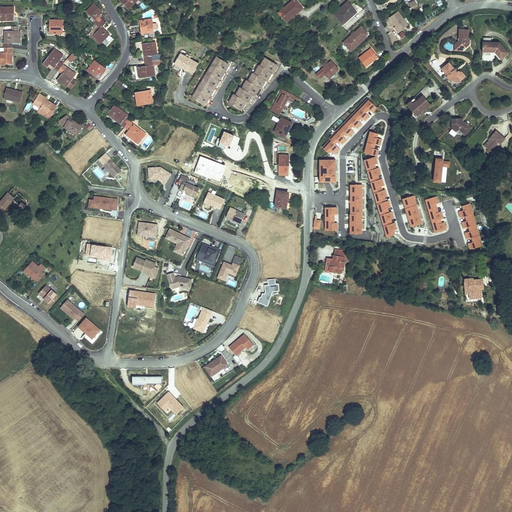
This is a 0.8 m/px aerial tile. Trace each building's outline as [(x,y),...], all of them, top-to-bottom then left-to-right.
[(135,0),(117,0),(127,9),(135,0)] [(297,0),(296,0),(281,15),(291,26),(307,10),(297,0)] [(384,10),(400,2),(399,0),(387,0),(388,2),(381,5),(384,10)] [(348,4),(336,17),(344,26),(357,12),(348,4)] [(96,18),(100,13),(90,5),(82,14),(95,25),(99,21),(96,18)] [(13,8),(0,7),(0,21),(12,22),(13,8)] [(360,16),(357,12),(344,26),(348,29),(360,16)] [(411,28),(399,12),(389,20),(401,35),(411,28)] [(150,17),(137,19),(138,24),(139,24),(141,32),(152,30),(150,17)] [(60,21),(47,21),(47,29),(48,30),(48,34),(60,35),(60,21)] [(112,38),(100,28),(103,24),(99,21),(95,25),(97,27),(90,37),(103,49),(112,38)] [(360,25),(343,42),(351,50),(358,43),(357,41),(367,32),(360,25)] [(472,29),(461,29),(461,41),(458,43),(461,46),(461,49),(465,50),(473,43),(473,37),(471,36),(472,29)] [(17,46),(18,33),(1,32),(0,49),(9,49),(9,45),(17,46)] [(367,32),(357,41),(358,43),(368,33),(367,32)] [(162,58),(161,55),(157,55),(154,41),(141,43),(144,61),(153,60),(156,59),(162,58)] [(500,42),(483,42),(483,52),(495,52),(501,59),(509,53),(500,42)] [(358,58),(365,66),(378,55),(370,46),(366,49),(369,51),(366,53),(365,52),(358,58)] [(56,63),(62,55),(54,48),(41,62),(46,67),(48,65),(52,69),(54,67),(57,70),(60,66),(56,63)] [(0,66),(8,67),(9,49),(0,49),(0,54),(0,66)] [(66,56),(69,63),(77,58),(73,52),(66,56)] [(192,73),(198,63),(189,58),(190,56),(186,54),(185,56),(181,53),(175,64),(181,67),(181,66),(184,68),(183,69),(192,73)] [(205,104),(229,60),(223,57),(221,61),(213,56),(211,60),(210,59),(207,64),(209,64),(207,68),(205,67),(203,72),(204,72),(202,76),(201,75),(198,80),(200,80),(198,84),(197,83),(194,88),(195,88),(193,92),(192,91),(189,96),(205,104)] [(265,79),(266,80),(271,72),(272,72),(279,61),(274,57),(272,61),(263,56),(261,59),(260,59),(257,63),(258,63),(256,67),(254,66),(251,71),(249,75),(248,74),(245,78),(243,82),(242,81),(239,86),(239,85),(237,89),(235,88),(233,93),(232,92),(230,96),(229,95),(226,100),(241,109),(246,101),(248,102),(252,94),(254,95),(259,87),(260,88),(265,79)] [(332,59),(322,67),(317,62),(311,67),(319,77),(325,72),(328,76),(338,68),(332,59)] [(156,74),(153,60),(144,61),(145,66),(137,67),(139,78),(156,74)] [(92,62),(84,72),(95,81),(103,71),(92,62)] [(458,71),(451,62),(444,68),(449,74),(448,76),(451,79),(462,81),(465,79),(462,76),(462,71),(458,71)] [(72,77),(60,66),(57,70),(61,74),(54,82),(62,88),(64,87),(69,80),(72,77)] [(67,90),(73,84),(69,80),(64,87),(67,90)] [(152,87),(135,89),(137,102),(153,101),(152,87)] [(297,97),(283,89),(273,109),(280,112),(288,97),(295,101),(297,97)] [(24,94),(7,91),(4,102),(22,105),(24,94)] [(419,99),(411,106),(415,111),(418,115),(432,104),(425,95),(419,99)] [(409,103),(411,106),(419,99),(417,96),(409,103)] [(378,106),(370,98),(365,103),(364,102),(361,105),(362,106),(366,111),(370,107),(373,111),(378,106)] [(44,103),(37,99),(31,108),(38,112),(39,114),(45,119),(50,122),(56,113),(45,106),(44,103)] [(123,119),(127,114),(113,105),(107,113),(116,120),(115,122),(120,125),(113,134),(117,138),(129,122),(123,119)] [(359,119),(362,115),(365,119),(370,114),(366,111),(362,106),(358,111),(356,110),(353,113),(354,114),(359,119)] [(418,115),(415,111),(410,115),(414,119),(418,115)] [(45,119),(39,114),(36,117),(43,122),(45,119)] [(358,127),(362,122),(359,119),(354,114),(350,119),(348,117),(345,121),(346,122),(351,126),(354,123),(358,127)] [(280,115),(272,129),(283,136),(290,123),(283,120),(284,118),(280,115)] [(462,119),(453,119),(452,127),(454,130),(459,130),(464,135),(472,127),(462,119)] [(83,132),(73,125),(72,121),(63,123),(66,131),(69,133),(75,137),(79,140),(83,132)] [(138,144),(145,133),(129,122),(117,138),(120,140),(123,134),(125,136),(127,133),(133,138),(131,140),(138,144)] [(350,135),(354,130),(351,126),(346,122),(342,127),(341,125),(337,129),(339,130),(343,134),(346,131),(350,135)] [(347,138),(343,134),(339,130),(334,135),(333,133),(330,137),(331,138),(332,139),(335,142),(339,139),(342,143),(347,138)] [(377,143),(379,137),(377,136),(379,132),(373,130),(372,135),(370,141),(376,143),(377,143)] [(493,153),(505,139),(496,131),(490,137),(493,140),(487,147),(488,148),(493,153)] [(227,149),(233,136),(224,132),(221,139),(217,138),(215,144),(227,149)] [(487,147),(493,140),(490,137),(484,145),(487,147)] [(336,151),(340,147),(335,142),(332,139),(328,144),(327,142),(323,146),(329,151),(332,148),(336,151)] [(376,148),(374,147),(376,143),(370,141),(369,146),(367,152),(375,154),(376,148)] [(288,152),(279,152),(279,173),(289,173),(289,155),(288,154),(288,152)] [(376,167),(375,163),(374,158),(377,157),(376,155),(365,158),(368,169),(376,167)] [(336,164),(336,158),(321,158),(321,164),(322,164),(322,169),(321,169),(321,180),(336,180),(336,169),(335,169),(335,164),(336,164)] [(432,183),(445,184),(446,168),(449,168),(449,161),(434,160),(432,183)] [(123,173),(112,161),(105,168),(116,180),(123,173)] [(273,168),(267,166),(264,174),(271,177),(274,171),(273,168)] [(380,178),(379,174),(377,169),(380,168),(379,166),(376,167),(368,169),(371,180),(380,178)] [(172,176),(161,170),(150,171),(151,178),(154,178),(157,180),(158,179),(159,180),(159,181),(166,186),(172,176)] [(380,178),(371,180),(375,191),(383,189),(382,185),(380,180),(383,179),(383,177),(380,178)] [(200,191),(189,186),(191,181),(183,178),(180,184),(184,186),(181,192),(185,194),(185,193),(188,194),(187,196),(196,200),(200,191)] [(363,193),(363,183),(353,183),(353,193),(363,193)] [(385,196),(383,191),(386,190),(386,188),(383,189),(375,191),(378,202),(386,200),(385,196)] [(275,206),(284,207),(286,190),(277,189),(275,206)] [(29,203),(13,190),(0,204),(0,218),(13,203),(23,211),(29,203)] [(225,197),(209,191),(204,202),(220,209),(225,197)] [(363,203),(363,193),(353,193),(353,203),(363,203)] [(417,203),(415,194),(405,197),(408,206),(417,203)] [(438,206),(436,202),(435,197),(438,197),(437,195),(426,198),(429,209),(438,206)] [(118,199),(93,197),(93,200),(88,200),(87,208),(117,211),(118,199)] [(389,211),(388,207),(387,202),(390,201),(389,199),(386,200),(378,202),(381,213),(389,211)] [(473,213),(471,207),(473,207),(472,202),(463,204),(464,209),(460,210),(461,216),(466,215),(473,213)] [(363,212),(363,203),(353,203),(353,213),(362,212),(363,212)] [(420,213),(417,203),(408,206),(411,215),(420,213)] [(245,212),(230,206),(225,217),(240,223),(245,212)] [(338,212),(338,206),(326,206),(326,217),(334,217),(334,212),(338,212)] [(440,216),(439,211),(438,206),(429,209),(433,220),(441,217),(444,217),(443,215),(440,216)] [(391,218),(390,213),(393,212),(392,210),(389,211),(381,213),(384,224),(393,222),(391,218)] [(362,222),(362,212),(353,213),(353,222),(362,222)] [(423,222),(420,213),(411,215),(413,225),(423,222)] [(473,213),(466,215),(467,219),(463,220),(465,227),(469,226),(475,224),(474,217),(476,217),(474,213),(473,213)] [(338,228),(338,221),(335,221),(334,217),(326,217),(326,229),(338,228)] [(447,227),(446,226),(443,227),(442,221),(441,217),(433,220),(436,231),(447,227)] [(158,223),(138,221),(136,235),(156,238),(158,223)] [(396,233),(395,229),(393,224),(396,223),(395,221),(393,222),(384,224),(387,235),(396,233)] [(362,232),(362,222),(353,222),(353,232),(362,232)] [(478,235),(477,228),(478,228),(477,223),(469,226),(470,230),(466,231),(468,237),(472,236),(478,235)] [(192,241),(184,238),(184,239),(180,237),(181,236),(171,232),(167,241),(179,246),(182,247),(178,255),(184,258),(192,241)] [(481,245),(480,239),(481,239),(480,234),(472,236),(474,241),(469,242),(471,248),(481,245)] [(112,248),(86,243),(84,256),(89,256),(88,257),(97,259),(97,260),(110,262),(112,248)] [(222,253),(204,246),(198,261),(206,264),(207,262),(217,266),(222,253)] [(326,259),(326,258),(320,257),(318,270),(336,273),(336,269),(339,266),(340,261),(342,261),(342,258),(339,255),(330,254),(329,259),(326,259)] [(231,265),(223,261),(216,278),(225,282),(228,274),(235,277),(242,258),(235,255),(231,265)] [(154,275),(157,269),(158,266),(147,262),(147,264),(138,260),(134,270),(148,275),(149,274),(154,275)] [(43,274),(39,270),(40,269),(34,264),(25,274),(29,278),(31,276),(33,279),(34,281),(36,281),(39,284),(46,276),(43,274)] [(43,274),(48,270),(43,265),(40,269),(39,270),(43,274)] [(156,280),(160,270),(157,269),(154,275),(149,274),(148,275),(148,277),(156,280)] [(174,271),(166,274),(171,289),(180,286),(190,289),(192,278),(179,276),(176,276),(174,271)] [(474,282),(466,283),(468,305),(482,304),(481,289),(479,286),(479,283),(484,283),(484,277),(473,278),(474,282)] [(59,298),(48,288),(40,296),(52,307),(59,298)] [(156,294),(129,290),(127,307),(134,308),(134,310),(142,310),(143,307),(153,307),(156,294)] [(86,313),(68,298),(60,308),(75,320),(76,318),(79,321),(86,313)] [(204,334),(208,324),(209,325),(213,317),(203,313),(200,321),(199,320),(195,330),(204,334)] [(86,318),(76,330),(94,343),(103,332),(86,318)] [(235,357),(244,349),(246,352),(253,345),(243,334),(227,348),(235,357)] [(212,378),(229,367),(223,358),(206,369),(212,378)]
